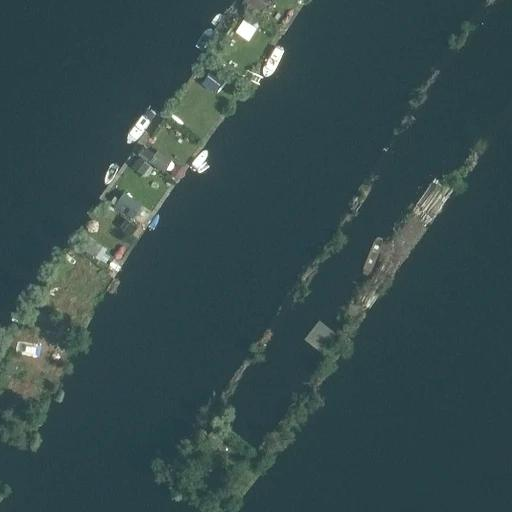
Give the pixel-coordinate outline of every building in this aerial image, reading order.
[(245,0),(242,5),(252,12),(255,6),(264,12),(268,6),(260,0),(259,0),(245,0)] [(245,15),(241,22),(254,30),(259,24),(245,15)] [(212,70),(207,76),(220,86),(225,80),(212,70)] [(159,151),(150,164),(164,174),(173,162),(159,151)] [(140,159),(133,168),(144,176),(145,175),(148,178),(155,170),(151,167),(140,159)] [(123,193),(113,208),(132,220),(142,206),(123,193)] [(87,248),(84,252),(91,257),(94,253),(106,260),(115,245),(96,233),(87,248)] [(40,313),(37,319),(44,324),(48,317),(40,313)] [(9,362),(5,372),(13,375),(17,366),(9,362)] [(215,427),(204,440),(215,450),(226,437),(215,427)]
